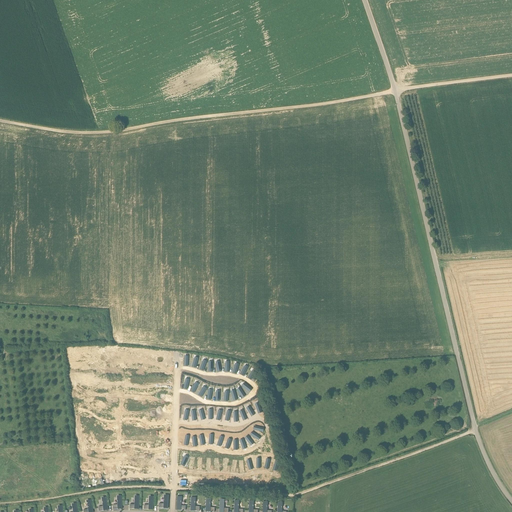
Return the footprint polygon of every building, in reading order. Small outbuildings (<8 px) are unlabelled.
[(84,386),(90,380),(87,377),(82,384),(84,386)] [(245,384),(243,387),(250,392),(252,390),(245,384)] [(91,442),(97,436),(94,434),(88,440),(91,442)] [(246,439),(251,446),(254,444),(248,437),(246,439)] [(163,504),(159,504),(159,508),(163,508),(168,509),(168,495),(168,496),(164,496),(164,499),(164,501),(164,504),(163,504)] [(117,505),(113,506),(113,505),(113,510),(118,509),(122,509),(121,496),(121,497),(117,497),(118,500),(117,500),(117,502),(118,502),(118,505),(117,505)] [(134,502),(135,502),(135,505),(134,505),(130,505),(130,509),(134,509),(139,509),(139,496),(139,497),(135,497),(135,500),(134,502)] [(103,506),(103,507),(99,508),(99,507),(98,507),(99,511),(103,511),(108,510),(106,497),(106,498),(102,499),(103,502),(102,502),(102,504),(103,503),(103,506)] [(144,505),(144,509),(148,510),(153,510),(153,497),(149,497),(149,500),(149,502),(149,506),(144,506),(144,505)] [(178,497),(178,510),(187,510),(187,506),(182,506),(182,502),(183,501),(182,501),(182,498),(178,497)] [(200,507),(199,507),(195,507),(195,503),(195,502),(195,499),(191,498),(191,511),(200,511),(200,507)] [(205,499),(204,511),(213,511),(214,507),(213,507),(213,508),(209,508),(209,504),(209,502),(209,499),(205,499)] [(84,511),(84,510),(83,511),(93,511),(91,500),(90,500),(91,501),(87,501),(88,505),(87,505),(87,506),(88,506),(89,510),(88,510),(84,511)] [(219,500),(218,511),(227,511),(228,508),(227,508),(227,509),(223,509),(223,505),(223,503),(223,500),(219,500)] [(243,510),(238,510),(238,506),(239,506),(239,505),(238,505),(238,501),(235,501),(234,511),(243,511),(243,510)] [(248,502),(247,511),(256,511),(257,510),(252,510),(252,506),(253,505),(252,505),(252,502),(248,502)] [(264,502),(263,511),(272,511),(267,511),(267,507),(268,507),(268,506),(267,506),(267,502),(264,502)] [(286,511),(284,511),(281,511),(282,508),(282,507),(282,503),(278,503),(277,511),(286,511)]
